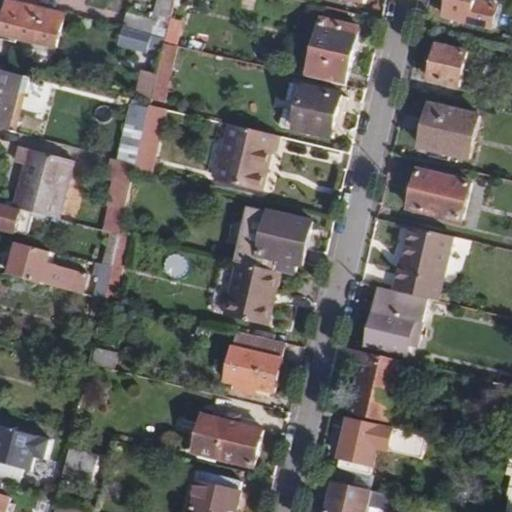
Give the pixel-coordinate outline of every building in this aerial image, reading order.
[(68,13),(12,0),(10,0),(1,34),(59,49),(68,13)] [(449,0),(445,17),(491,28),(496,6),(473,1),(472,0),(449,0)] [(310,77),(348,86),(362,27),(324,18),(310,77)] [(149,53),(154,35),(124,28),(120,46),(149,53)] [(152,98),(151,100),(166,104),(179,47),(165,43),(157,75),(152,98)] [(439,46),(431,81),(460,88),(468,52),(439,46)] [(0,129),(11,132),(26,77),(0,70),(0,129)] [(136,94),(152,98),(157,75),(141,71),(136,94)] [(347,114),(351,96),(308,86),(297,131),(334,140),(340,113),(347,114)] [(119,160),(136,163),(149,108),(133,104),(119,160)] [(482,116),(432,104),(422,150),(472,161),(482,116)] [(136,169),(155,173),(169,110),(150,106),(149,108),(136,163),(136,169)] [(276,153),(280,137),(230,125),(217,182),(262,193),(271,152),(276,153)] [(16,208),(61,220),(76,161),(22,147),(18,163),(27,165),(16,208)] [(120,234),(136,169),(136,163),(119,160),(113,158),(108,178),(116,180),(111,200),(116,201),(108,232),(120,234)] [(410,210),(463,223),(473,183),(420,170),(410,210)] [(0,230),(14,234),(20,213),(0,207),(0,230)] [(271,212),(260,258),(304,267),(314,222),(271,212)] [(429,299),(441,302),(455,237),(414,228),(407,257),(409,258),(405,270),(400,268),(395,291),(429,299)] [(112,267),(105,300),(116,302),(131,237),(120,234),(112,267)] [(11,276),(85,295),(90,275),(50,265),(52,252),(18,244),(11,276)] [(269,327),(282,273),(239,263),(227,317),(269,327)] [(94,297),(105,300),(112,267),(102,265),(100,275),(94,297)] [(422,324),(429,299),(395,291),(381,288),(366,349),(407,359),(415,322),(422,324)] [(90,314),(101,317),(105,300),(94,297),(90,314)] [(275,396),(288,343),(239,332),(226,384),(235,386),(234,391),(251,396),(252,390),(260,392),(275,396)] [(346,348),(343,361),(361,365),(350,414),(392,424),(405,362),(346,348)] [(205,417),(196,453),(255,468),(264,431),(239,425),(241,415),(232,413),(226,415),(224,422),(205,417)] [(428,436),(351,418),(339,467),(371,475),(377,447),(423,459),(428,436)] [(54,440),(0,427),(0,478),(20,483),(23,471),(39,474),(40,468),(46,469),(54,440)] [(99,454),(70,447),(64,473),(93,480),(99,454)] [(201,473),(192,511),(237,511),(242,495),(239,494),(241,483),(201,473)] [(6,481),(0,479),(0,511),(8,511),(11,500),(1,497),(6,481)] [(336,483),(328,511),(375,511),(377,509),(381,510),(385,494),(336,483)]
